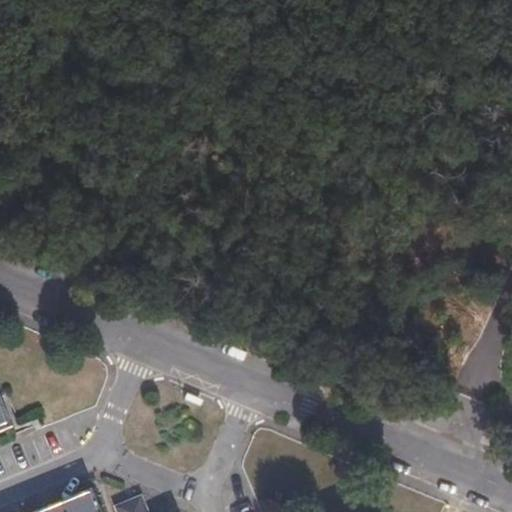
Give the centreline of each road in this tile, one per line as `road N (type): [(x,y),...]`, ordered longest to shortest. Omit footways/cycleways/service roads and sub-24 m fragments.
road 1 (residential): [(250,387),(511,496)]
road 2 (residential): [(0,279),(148,345)]
road 3 (residential): [(148,345),(103,460)]
road 4 (residential): [(202,500),(250,387)]
